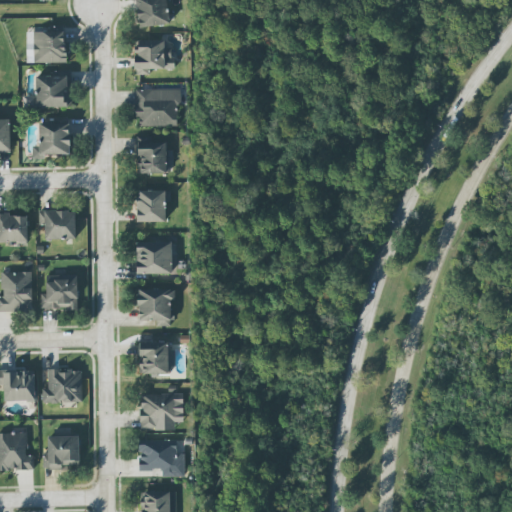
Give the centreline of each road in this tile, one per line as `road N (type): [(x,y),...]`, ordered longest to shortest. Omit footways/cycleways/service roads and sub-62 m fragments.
road 1 (secondary): [(511,33),(453,118),(391,251),(357,358),(338,511)]
road 2 (residential): [(102,13),(107,511)]
road 3 (secondary): [(388,511),(415,331),(472,187),(511,118)]
